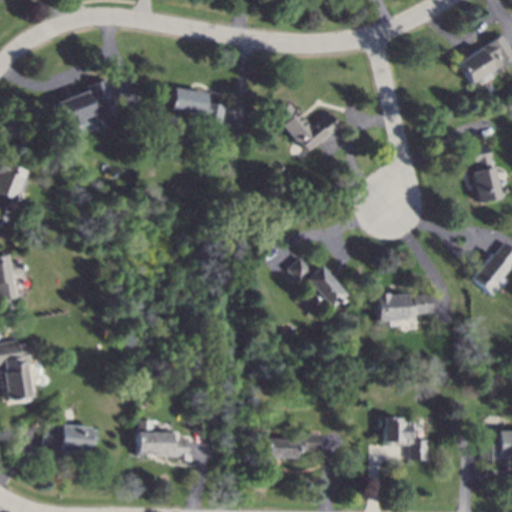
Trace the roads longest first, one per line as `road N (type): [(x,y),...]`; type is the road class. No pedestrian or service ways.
road 1 (residential): [(0,63),(34,32),(103,13),(290,46),(373,34),(441,0)]
road 2 (residential): [(373,34),(401,169),(382,213)]
